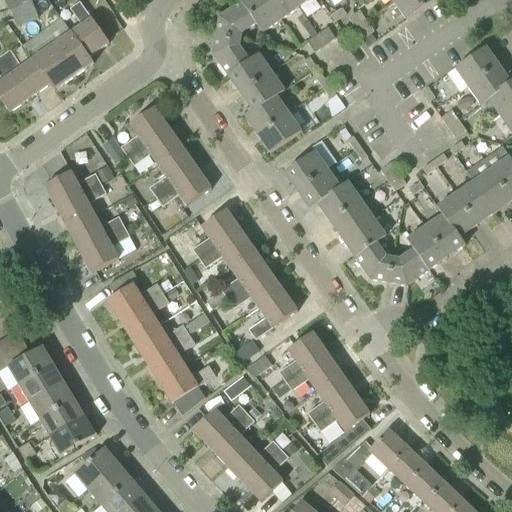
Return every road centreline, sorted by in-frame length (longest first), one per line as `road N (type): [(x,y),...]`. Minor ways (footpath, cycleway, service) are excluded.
road 1 (residential): [(205,511),(102,385),(0,197)]
road 2 (residential): [(156,43),(364,334)]
road 3 (residential): [(416,154),(378,91),(496,0)]
road 4 (residential): [(364,334),(435,425),(511,499)]
road 5 (residential): [(0,171),(145,68),(156,43)]
road 6 (residential): [(364,334),(387,314),(422,318),(511,259)]
